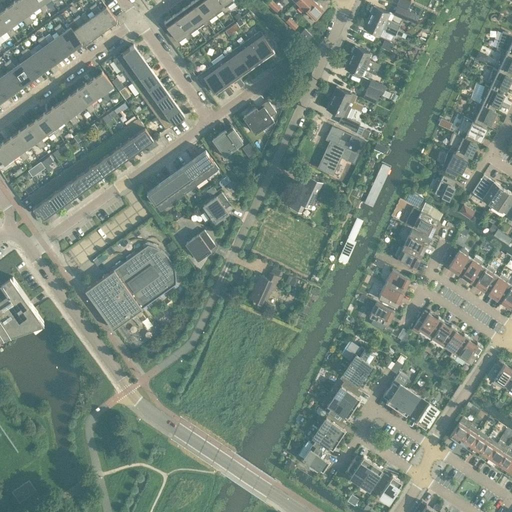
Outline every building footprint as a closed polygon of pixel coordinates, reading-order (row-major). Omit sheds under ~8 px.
[(27,14),(33,10),(25,0),(14,0),(14,1),(29,23),(32,20),(27,14)] [(43,13),(46,11),(38,0),(25,0),(33,10),(38,6),(43,13)] [(46,0),(38,0),(46,11),(49,9),(44,2),(46,0)] [(192,0),(192,1),(208,24),(211,22),(209,19),(215,14),(204,0),(192,0)] [(204,0),(215,14),(222,10),(224,13),(227,11),(218,0),(204,0)] [(218,0),(227,11),(229,9),(227,6),(234,1),(233,0),(218,0)] [(305,10),(314,0),(313,0),(296,0),(305,10)] [(314,0),(305,10),(314,18),(323,9),(314,0)] [(27,25),(29,23),(14,1),(5,7),(16,22),(22,18),(27,25)] [(182,8),(197,28),(203,23),(205,26),(208,24),(192,1),(182,8)] [(92,5),(108,27),(116,21),(106,6),(100,10),(95,3),(92,5)] [(272,7),(276,11),(280,7),(276,3),(272,7)] [(89,18),(99,33),(108,27),(92,5),(89,7),(94,14),(89,18)] [(370,16),(398,29),(400,24),(386,18),(389,12),(374,5),(370,13),(371,13),(370,16)] [(393,14),(406,20),(410,11),(397,5),(393,14)] [(11,26),(16,22),(5,7),(0,10),(0,16),(13,34),(16,32),(11,26)] [(173,14),(190,37),(192,35),(190,33),(197,28),(182,8),(173,14)] [(190,37),(173,14),(164,21),(169,29),(165,33),(175,48),(181,44),(179,41),(185,36),(187,39),(190,37)] [(76,17),(91,39),(99,33),(89,18),(83,22),(78,15),(76,17)] [(9,36),(10,36),(13,34),(0,16),(0,33),(4,39),(9,36)] [(285,21),(289,25),(294,20),(289,16),(285,21)] [(398,29),(370,16),(368,20),(367,19),(364,27),(379,34),(382,28),(385,29),(384,30),(395,35),(396,34),(401,36),(403,32),(398,29)] [(91,39),(76,17),(73,19),(78,26),(73,29),(81,41),(80,42),(82,45),(91,39)] [(298,25),(294,20),(289,25),(294,29),(298,25)] [(72,47),(80,42),(81,41),(73,29),(70,26),(64,30),(59,23),(57,26),(72,47)] [(53,38),(64,53),(72,47),(57,26),(54,28),(59,34),(53,38)] [(311,35),(304,28),(299,33),(308,42),(310,40),(308,38),(311,35)] [(247,39),(262,59),(274,50),(259,30),(247,39)] [(511,34),(508,33),(502,30),(496,48),(500,50),(505,52),(505,53),(511,56),(511,34)] [(40,37),(56,59),(64,53),(53,38),(48,42),(43,35),(40,37)] [(37,50),(47,65),(56,59),(40,37),(37,39),(42,46),(37,50)] [(236,47),(250,67),(262,59),(247,39),(236,47)] [(391,51),(395,43),(385,39),(382,46),(391,51)] [(123,70),(123,69),(142,56),(133,44),(113,59),(121,71),(123,70)] [(351,57),(377,69),(379,64),(368,58),(371,52),(355,45),(351,53),(352,53),(351,57)] [(23,49),(39,71),(47,65),(37,50),(31,54),(26,47),(23,49)] [(224,55),(239,76),(250,67),(236,47),(224,55)] [(390,51),(381,47),(378,52),(387,56),(390,51)] [(20,62),(31,77),(39,71),(23,49),(21,51),(25,58),(20,62)] [(505,52),(500,50),(496,63),(499,65),(497,69),(497,70),(509,76),(510,75),(511,71),(511,70),(511,56),(505,53),(505,52)] [(483,54),(477,51),(474,57),(483,61),(485,57),(483,54)] [(212,64),(227,84),(239,76),(224,55),(212,64)] [(132,81),(150,68),(142,56),(123,69),(123,70),(132,81)] [(377,69),(351,57),(350,60),(349,59),(345,67),(360,74),(363,68),(375,73),(377,69)] [(7,61),(22,83),(31,77),(20,62),(14,66),(10,59),(7,61)] [(3,74),(14,89),(22,83),(7,61),(4,63),(9,70),(3,74)] [(215,93),(227,84),(212,64),(196,76),(206,91),(211,87),(215,93)] [(497,69),(492,67),(488,80),(491,82),(489,86),(502,92),(504,87),(505,88),(511,76),(510,75),(509,76),(497,70),(497,69)] [(150,68),(132,81),(140,93),(159,79),(150,68)] [(93,77),(109,98),(112,96),(107,90),(113,85),(102,70),(93,77)] [(0,86),(6,95),(14,89),(3,74),(0,76),(0,86)] [(85,82),(96,97),(101,94),(106,100),(109,98),(93,77),(85,82)] [(159,79),(140,93),(148,104),(167,91),(159,79)] [(381,94),(385,85),(371,79),(367,88),(381,94)] [(77,88),(92,110),(95,108),(90,101),(96,97),(85,82),(77,88)] [(502,92),(489,86),(484,84),(480,97),(483,98),(481,103),(493,109),(494,109),(496,104),(497,105),(503,92),(502,92)] [(334,94),(333,97),(347,104),(351,106),(361,110),(363,104),(353,99),(353,101),(349,99),(352,93),(336,86),(333,94),(334,94)] [(68,94),(79,109),(85,105),(89,112),(92,110),(77,88),(68,94)] [(363,96),(375,102),(379,94),(366,88),(363,96)] [(167,91),(148,104),(157,116),(175,103),(167,91)] [(60,100),(76,122),(79,120),(74,113),(79,109),(68,94),(60,100)] [(346,116),(351,106),(347,104),(333,97),(331,100),(330,100),(326,108),(341,115),(338,122),(357,130),(360,122),(346,116)] [(52,106),(62,121),(68,117),(73,124),(76,122),(60,100),(52,106)] [(276,111),(269,101),(258,109),(256,106),(243,116),(247,121),(245,122),(249,128),(251,127),(255,132),(273,119),(271,115),(276,111)] [(493,109),(481,103),(476,101),(472,114),(475,115),(473,120),(485,126),(488,121),(489,122),(495,110),(494,109),(493,109)] [(157,116),(165,128),(184,115),(175,103),(157,116)] [(43,112),(59,134),(62,132),(57,125),(62,121),(52,106),(43,112)] [(35,118),(46,133),(51,129),(56,136),(59,134),(43,112),(35,118)] [(125,125),(140,146),(152,137),(137,116),(125,125)] [(485,126),(473,120),(467,117),(462,130),(466,131),(464,136),(463,136),(476,142),(478,137),(480,138),(485,126)] [(27,124),(42,146),(45,144),(40,137),(46,133),(35,118),(27,124)] [(18,130),(29,145),(35,141),(40,148),(42,146),(27,124),(18,130)] [(140,146),(125,125),(113,134),(128,155),(140,146)] [(220,149),(224,154),(242,141),(232,127),(227,131),(225,129),(212,138),(216,143),(214,144),(218,151),(220,149)] [(361,135),(367,137),(370,130),(364,128),(361,135)] [(10,136),(26,158),(29,156),(24,149),(29,145),(18,130),(10,136)] [(463,136),(464,136),(457,133),(453,131),(449,144),(451,145),(449,149),(454,152),(466,158),(469,153),(470,154),(476,142),(463,136)] [(364,140),(352,134),(348,142),(328,133),(325,139),(333,142),(329,152),(326,150),(318,166),(332,173),(341,154),(349,157),(348,160),(354,162),(364,140)] [(128,155),(113,134),(100,143),(116,164),(128,155)] [(1,143),(12,158),(18,153),(23,160),(26,158),(10,136),(1,143)] [(12,158),(1,143),(0,143),(0,157),(4,163),(12,158)] [(116,164),(100,143),(88,151),(103,172),(116,164)] [(193,158),(206,177),(218,168),(205,149),(193,158)] [(461,170),(466,158),(454,152),(449,149),(448,149),(442,168),(457,175),(459,169),(461,170)] [(103,172),(88,151),(76,160),(91,181),(103,172)] [(181,166),(195,185),(206,177),(193,158),(181,166)] [(91,181),(76,160),(64,169),(79,190),(91,181)] [(391,166),(382,162),(364,202),(372,207),(391,166)] [(170,175),(183,193),(195,185),(181,166),(170,175)] [(20,168),(13,173),(16,176),(22,171),(20,168)] [(79,190),(64,169),(52,178),(67,199),(79,190)] [(27,179),(31,175),(28,170),(23,174),(27,179)] [(454,185),(452,184),(455,178),(443,173),(440,178),(437,176),(435,179),(433,177),(429,185),(430,186),(429,188),(448,197),(454,185)] [(483,173),(471,190),(476,194),(492,204),(503,187),(488,176),(483,173)] [(158,183),(171,202),(183,193),(170,175),(158,183)] [(304,205),(310,207),(322,182),(308,175),(301,188),(302,188),(296,200),(292,199),(289,206),(301,212),(304,205)] [(67,199),(52,178),(40,186),(55,207),(67,199)] [(171,202),(158,183),(146,192),(159,210),(171,202)] [(39,212),(42,216),(55,207),(40,186),(21,200),(20,199),(28,210),(32,206),(37,213),(39,212)] [(511,192),(503,187),(492,204),(507,214),(511,205),(511,192)] [(228,211),(226,209),(231,205),(221,191),(203,205),(207,209),(205,211),(209,217),(211,216),(215,221),(228,211)] [(413,206),(405,222),(412,226),(413,224),(432,234),(432,233),(432,232),(436,224),(436,225),(439,219),(413,206)] [(366,221),(357,217),(339,257),(347,261),(366,221)] [(427,243),(430,237),(411,228),(404,243),(423,251),(427,243)] [(210,249),(209,247),(214,243),(204,229),(186,242),(189,247),(187,248),(192,255),(194,254),(197,259),(210,249)] [(423,251),(404,243),(402,247),(399,246),(394,254),(398,256),(397,257),(416,266),(417,265),(416,265),(420,257),(423,251)] [(144,246),(133,254),(161,293),(172,285),(175,283),(175,279),(175,271),(172,263),(171,260),(167,255),(165,253),(158,248),(151,245),(147,244),(144,246)] [(459,249),(447,266),(448,267),(448,266),(456,271),(456,272),(461,275),(472,258),(467,254),(468,253),(468,251),(467,249),(465,248),(463,247),(461,248),(459,249)] [(133,254),(112,269),(140,308),(161,293),(133,254)] [(472,258),(461,275),(469,280),(474,284),(474,283),(485,266),(480,263),(482,260),(474,255),(472,258)] [(485,266),(474,283),(482,288),(482,289),(487,293),(488,292),(487,292),(498,275),(493,272),(495,269),(487,263),(485,267),(485,266)] [(385,282),(404,291),(406,286),(410,278),(411,277),(392,268),(385,282)] [(87,287),(84,289),(112,328),(115,326),(140,308),(112,269),(107,272),(90,285),(87,287)] [(254,300),(252,303),(262,308),(271,289),(274,290),(280,277),(270,272),(267,278),(259,274),(249,297),(252,299),(252,300),(254,300)] [(498,275),(487,292),(488,292),(495,297),(495,298),(500,301),(501,301),(500,301),(511,284),(507,281),(508,278),(501,272),(499,275),(498,275)] [(285,281),(295,286),(298,278),(289,274),(285,281)] [(0,349),(43,319),(13,276),(2,283),(6,288),(0,292),(0,349)] [(403,292),(404,291),(385,282),(378,297),(396,306),(399,300),(403,292)] [(511,284),(500,301),(501,301),(508,306),(511,309),(511,284)] [(376,300),(369,315),(373,318),(371,322),(370,323),(375,325),(383,329),(386,324),(387,325),(390,319),(390,318),(394,310),(394,311),(395,310),(381,303),(376,300)] [(430,310),(428,311),(425,309),(416,322),(411,328),(418,332),(420,329),(431,336),(443,319),(438,315),(438,316),(430,311),(430,310)] [(451,324),(443,319),(431,336),(444,345),(456,328),(451,324)] [(159,332),(163,330),(158,323),(154,326),(159,332)] [(464,333),(456,328),(444,345),(452,350),(449,355),(454,358),(469,336),(469,337),(469,336),(464,333)] [(399,341),(404,344),(411,334),(406,330),(399,341)] [(477,342),(469,337),(469,336),(454,358),(462,364),(465,359),(471,362),(472,361),(474,363),(481,353),(478,351),(482,345),(477,341),(477,342)] [(351,360),(349,362),(369,375),(375,365),(373,364),(378,356),(361,345),(360,346),(349,338),(340,353),(351,360)] [(496,362),(502,365),(505,361),(499,357),(496,362)] [(511,365),(506,361),(505,360),(505,361),(502,365),(493,378),(495,378),(493,381),(500,386),(502,383),(507,386),(511,378),(511,365)] [(340,377),(344,380),(357,388),(360,383),(362,385),(369,375),(349,362),(340,377)] [(409,388),(403,385),(408,377),(399,371),(383,395),(388,399),(386,401),(396,408),(409,388)] [(344,380),(334,394),(354,407),(360,397),(358,396),(361,391),(357,388),(344,380)] [(412,415),(423,398),(409,388),(396,408),(406,414),(407,412),(412,415)] [(325,409),(329,412),(329,411),(342,420),(342,419),(345,415),(347,417),(354,407),(334,394),(325,409)] [(423,398),(412,415),(417,418),(415,420),(425,427),(428,422),(430,424),(436,416),(433,414),(438,408),(423,398)] [(346,422),(342,419),(342,420),(329,411),(329,412),(319,426),(339,439),(345,429),(343,427),(346,422)] [(457,443),(468,427),(470,423),(471,422),(462,416),(449,435),(455,439),(454,441),(457,443)] [(462,444),(468,447),(479,429),(470,423),(468,427),(457,443),(461,446),(462,444)] [(332,448),(339,439),(319,426),(310,440),(308,439),(313,443),(313,442),(326,451),(327,451),(330,447),(332,448)] [(471,453),(475,455),(488,435),(479,429),(468,447),(473,451),(471,453)] [(497,442),(497,441),(488,435),(475,455),(479,458),(480,456),(486,459),(497,442)] [(330,454),(327,451),(326,451),(313,442),(313,443),(308,439),(298,453),(303,457),(310,462),(308,464),(316,469),(318,467),(322,470),(329,460),(327,458),(330,454)] [(507,448),(508,445),(499,439),(497,441),(497,442),(486,459),(491,463),(490,465),(493,468),(507,448)] [(511,458),(511,451),(507,448),(493,468),(497,470),(498,468),(504,471),(511,458)] [(345,471),(360,481),(373,461),(363,455),(361,457),(356,454),(345,471)] [(382,468),(373,461),(360,481),(374,490),(385,473),(381,470),(382,468)] [(390,477),(385,473),(374,490),(389,500),(393,493),(396,495),(401,487),(399,485),(402,481),(392,474),(390,477)] [(421,500),(413,511),(433,511),(439,504),(436,502),(432,507),(426,503),(426,504),(421,500)]
